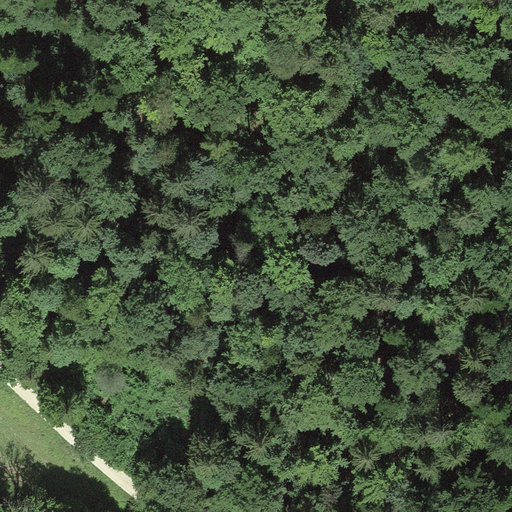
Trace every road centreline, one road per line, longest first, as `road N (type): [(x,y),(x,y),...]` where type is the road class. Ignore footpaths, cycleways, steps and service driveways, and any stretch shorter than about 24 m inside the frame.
road 1 (track): [(511,452),(399,272),(319,170),(239,109),(172,0)]
road 2 (track): [(0,371),(158,511)]
